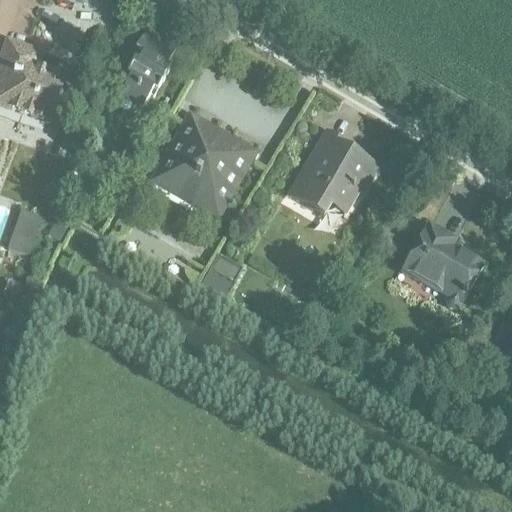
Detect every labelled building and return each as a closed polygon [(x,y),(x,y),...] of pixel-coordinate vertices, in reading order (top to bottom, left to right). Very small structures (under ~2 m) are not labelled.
[(130,81),(119,100),(142,112),(150,99),(154,101),(169,73),(166,71),(176,53),(165,47),(167,43),(147,32),(135,54),(143,59),(137,69),(133,66),(126,79),(130,81)] [(0,113),(11,118),(12,115),(18,117),(17,120),(23,122),(24,120),(30,121),(29,124),(35,126),(36,124),(42,126),(41,128),(45,129),(62,81),(35,72),(41,57),(7,45),(0,64),(0,113)] [(189,117),(148,187),(218,226),(258,157),(253,154),(251,157),(191,123),(193,120),(189,117)] [(326,136),(288,202),(324,223),(330,212),(346,220),(359,197),(361,199),(377,172),(344,153),(347,149),(326,136)] [(21,214),(7,253),(29,260),(42,222),(21,214)] [(428,232),(402,278),(445,302),(446,312),(453,316),(457,315),(482,271),(450,252),(454,246),(428,232)] [(218,259),(200,291),(225,303),(242,272),(218,259)] [(7,282),(0,307),(0,309),(10,312),(13,300),(16,301),(20,286),(7,282)]
